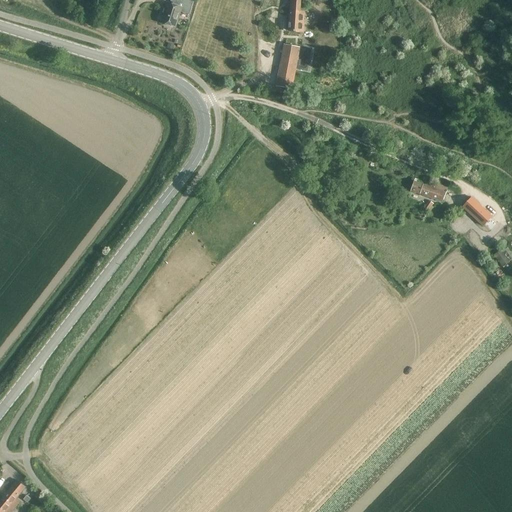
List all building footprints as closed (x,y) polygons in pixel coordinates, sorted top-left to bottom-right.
[(175,28),(180,12),(187,14),(187,16),(188,16),(193,2),(186,0),(171,0),(171,2),(175,3),(174,5),(167,3),(161,23),(175,28)] [(291,0),(290,23),(288,23),(287,24),(287,29),(288,30),(289,30),(289,31),(304,32),(305,12),(300,12),(301,0),(291,0)] [(291,95),(301,41),(286,38),(275,92),(291,95)] [(442,202),(445,192),(413,181),(410,191),(442,202)] [(492,217),(471,198),(462,207),(483,226),(492,217)] [(424,208),(428,211),(433,203),(429,200),(424,208)] [(501,250),(500,249),(492,255),(503,266),(511,258),(511,255),(511,254),(510,254),(504,247),(501,250)] [(17,480),(3,497),(0,500),(0,511),(10,511),(20,501),(16,498),(25,487),(17,480)] [(27,495),(23,499),(27,503),(31,499),(27,495)]
